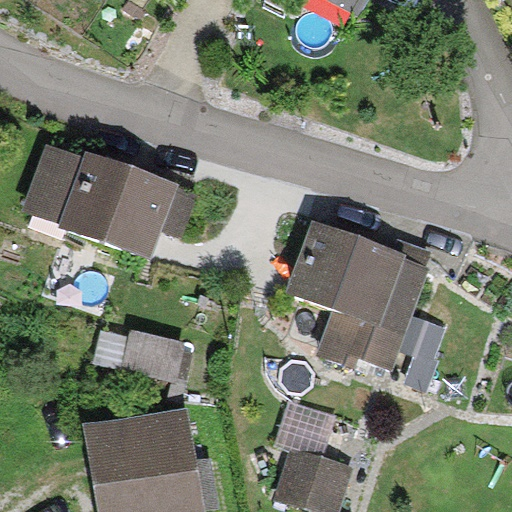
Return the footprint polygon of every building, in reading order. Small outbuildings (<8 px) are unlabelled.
[(329,0),(359,15),(366,0),(329,0)] [(164,234),(179,191),(181,188),(88,154),(85,162),(50,148),(25,215),(152,264),(164,234)] [(179,191),(164,234),(184,240),(198,197),(179,191)] [(315,225),(289,298),(332,313),(317,357),(361,373),(365,363),(395,374),(431,272),(426,270),(432,254),(399,242),(395,254),(315,225)] [(416,320),(404,354),(431,364),(444,330),(416,320)] [(185,346),(133,335),(125,372),(186,385),(192,356),(184,354),(185,346)] [(207,511),(192,414),(86,431),(99,511),(207,511)] [(340,511),(353,469),(293,451),(278,503),(310,511),(340,511)]
